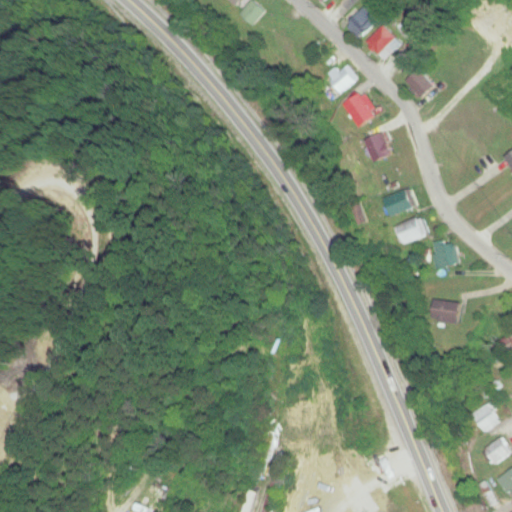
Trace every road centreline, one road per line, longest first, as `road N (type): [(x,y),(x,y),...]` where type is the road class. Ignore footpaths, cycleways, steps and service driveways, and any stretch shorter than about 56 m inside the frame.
road 1 (primary): [(442,511),(363,322),(305,213),(233,110),(129,0)]
road 2 (residential): [(511,274),(446,212),(399,103),(298,0)]
